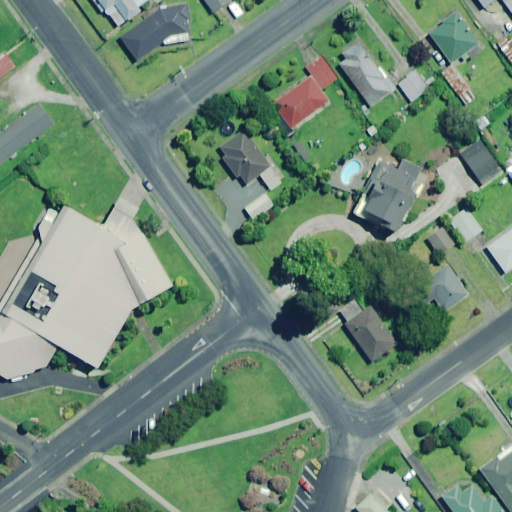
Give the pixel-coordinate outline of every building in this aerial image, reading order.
[(139,10),(142,14),(160,2),(158,0),(89,0),(99,13),(103,11),(114,27),(123,21),(137,12),(139,10)] [(229,1),(228,0),(201,0),(211,13),(229,1)] [(511,0),(474,0),(481,9),(492,0),(499,0),(511,17),(511,0)] [(186,2),(181,3),(156,11),(118,36),(134,61),(159,45),(188,40),(186,2)] [(482,51),(476,44),(454,15),(427,35),(449,64),(458,57),(462,62),(467,58),(469,61),(482,51)] [(511,41),(507,35),(495,43),(511,67),(511,41)] [(392,90),(357,42),(341,54),(345,59),(337,65),(368,107),(392,90)] [(335,78),(318,55),(303,67),(309,75),(270,104),(290,130),(327,102),(319,91),(335,78)] [(0,76),(12,67),(4,56),(0,59),(0,76)] [(473,98),(450,67),(440,74),(463,106),(473,98)] [(426,90),(413,72),(396,84),(409,102),(426,90)] [(0,161),(51,123),(38,105),(0,132),(0,161)] [(223,157),(220,159),(235,179),(238,177),(244,185),(268,168),(241,132),(218,150),(223,157)] [(499,173),(478,142),(458,155),(479,186),(499,173)] [(393,233),(399,221),(403,223),(420,186),(416,184),(422,170),(401,160),(396,171),(375,162),(364,186),(360,184),(357,191),(362,194),(352,214),(393,233)] [(274,175),(262,184),(268,191),(279,182),(274,175)] [(273,205),(264,193),(243,209),(252,221),(273,205)] [(57,202),(0,301),(0,372),(2,373),(36,362),(51,337),(88,360),(132,289),(160,275),(127,212),(104,197),(89,219),(57,202)] [(480,230),(464,209),(448,221),(463,243),(480,230)] [(511,266),(511,227),(484,248),(503,273),(511,266)] [(451,245),(439,229),(425,240),(437,256),(451,245)] [(445,268),(416,288),(427,303),(433,299),(442,312),(465,296),(445,268)] [(360,312),(352,299),(337,310),(346,323),(342,325),(368,363),(394,345),(375,318),(381,314),(373,303),(360,312)] [(511,511),(511,447),(495,459),(479,470),(507,511),(511,511)] [(450,511),(501,511),(490,497),(482,502),(470,486),(460,493),(455,486),(440,497),(450,511)] [(354,509),(356,511),(384,511),(390,505),(375,489),(354,509)]
